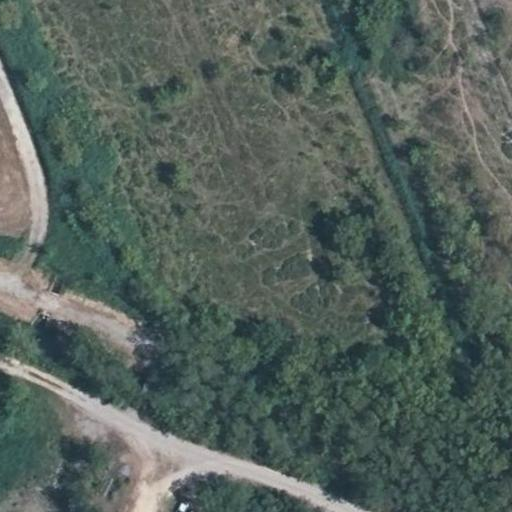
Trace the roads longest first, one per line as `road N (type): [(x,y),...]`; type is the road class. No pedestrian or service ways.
road 1 (track): [(354,511),(43,378)]
road 2 (track): [(0,116),(49,243),(0,224)]
